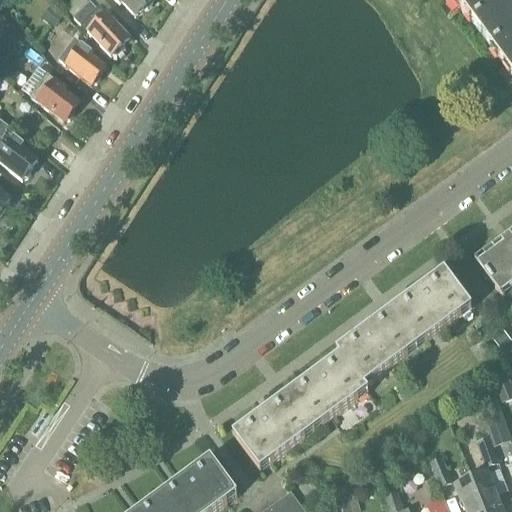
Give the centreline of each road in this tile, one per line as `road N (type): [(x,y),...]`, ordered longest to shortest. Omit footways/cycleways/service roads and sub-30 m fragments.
road 1 (residential): [(30,303),(140,374),(175,386),(201,381),(511,156)]
road 2 (tertiary): [(30,303),(226,0)]
